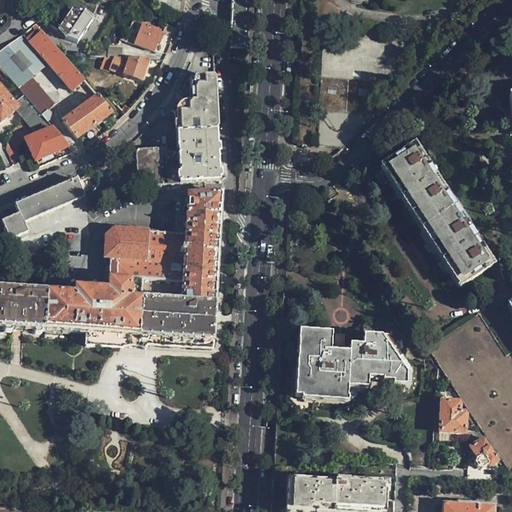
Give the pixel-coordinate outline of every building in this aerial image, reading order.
[(231,0),(228,49),(245,50),(247,50),(248,33),(250,0),(231,0)] [(78,44),(92,21),(82,15),(83,13),(72,8),(59,31),(68,36),(67,39),(78,44)] [(176,27),(167,23),(163,33),(172,37),(176,27)] [(153,53),(166,54),(172,37),(163,33),(142,24),(134,46),(153,53)] [(83,81),(63,57),(36,25),(0,51),(0,68),(47,123),(50,120),(49,119),(51,116),(48,112),(53,107),(30,79),(47,65),(71,92),(83,81)] [(340,150),(406,85),(410,42),(323,37),(316,146),(328,147),(340,150)] [(94,51),(90,58),(103,58),(121,60),(121,49),(107,49),(107,54),(99,53),(99,51),(94,51)] [(121,60),(103,58),(101,66),(140,82),(148,61),(121,60)] [(0,124),(0,125),(20,114),(38,135),(25,141),(34,158),(36,162),(37,161),(39,168),(72,153),(47,123),(0,68),(0,124)] [(214,90),(213,77),(190,79),(191,103),(184,104),(176,114),(177,134),(216,131),(215,122),(214,90)] [(77,140),(111,113),(97,96),(63,123),(77,140)] [(216,131),(177,134),(178,148),(138,152),(135,154),(138,186),(219,182),(217,155),(216,131)] [(387,207),(402,197),(461,287),(493,266),(414,147),(367,177),(387,207)] [(76,179),(15,206),(19,215),(1,223),(8,240),(26,232),(23,223),(83,198),(76,179)] [(108,277),(108,281),(123,282),(124,269),(141,270),(140,280),(184,283),(183,302),(214,305),(221,194),(187,196),(184,234),(112,229),(111,231),(107,229),(103,234),(105,236),(105,259),(109,260),(108,277)] [(62,295),(0,291),(0,328),(86,334),(212,342),(214,317),(214,305),(183,302),(139,300),(140,280),(141,270),(124,269),(123,282),(108,281),(107,291),(73,289),(63,286),(63,289),(62,291),(62,295)] [(511,350),(506,355),(478,314),(426,348),(511,477),(511,350)] [(212,342),(86,334),(86,347),(121,350),(128,348),(134,348),(140,349),(144,351),(146,347),(212,350),(212,342)] [(410,376),(383,340),(363,339),(363,349),(346,348),(346,355),(328,353),(329,337),(297,335),(293,399),(300,399),(299,403),(349,406),(349,402),(346,401),(347,390),(365,391),(366,379),(382,380),(382,383),(393,384),(393,386),(409,387),(410,376)] [(464,436),(464,417),(463,414),(458,414),(459,407),(456,403),(440,402),(439,433),(464,436)] [(489,467),(497,462),(478,433),(467,433),(467,445),(468,446),(476,458),(475,460),(475,464),(479,468),(483,469),(487,467),(489,467)] [(383,511),(385,483),(335,480),(335,483),(290,480),(289,490),(287,490),(286,511),(383,511)] [(57,511),(58,507),(0,503),(0,511),(57,511)]
